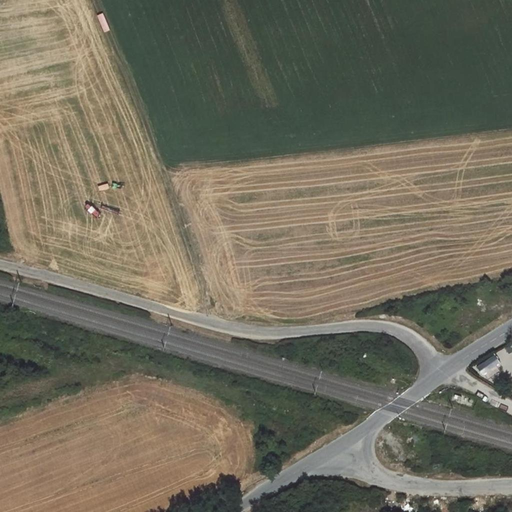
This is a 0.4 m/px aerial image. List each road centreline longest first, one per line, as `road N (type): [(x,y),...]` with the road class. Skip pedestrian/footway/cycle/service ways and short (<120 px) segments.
road 1 (unclassified): [(440,372),(424,348),(382,326),(236,333),(0,263)]
road 2 (unclassified): [(511,486),(408,486),(366,473),(341,449)]
road 3 (unclassified): [(228,511),(341,449)]
road 4 (unclassified): [(341,449),(440,372)]
